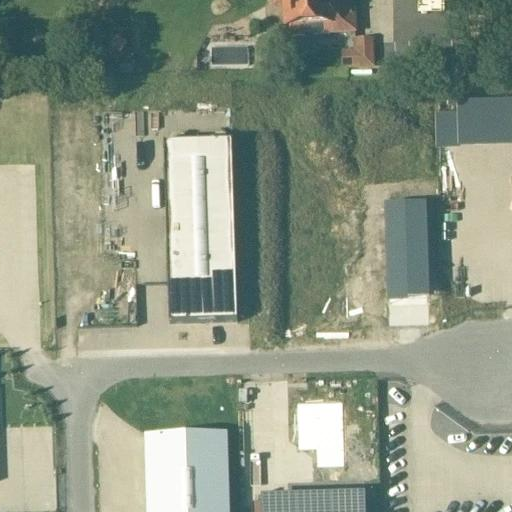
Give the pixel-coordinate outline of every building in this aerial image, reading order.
[(273,0),(274,6),(284,5),(285,29),(289,29),(287,38),(354,33),(351,0),(273,0)] [(380,30),(379,11),(371,12),(371,31),(380,30)] [(373,68),(372,42),(356,43),(356,54),(344,54),(344,69),(373,68)] [(165,148),(169,326),(236,324),(231,147),(165,148)] [(429,305),(425,204),(385,206),(388,307),(429,305)] [(144,441),(146,511),(229,511),(227,438),(144,441)] [(275,504),(275,511),(362,511),(362,502),(275,504)]
